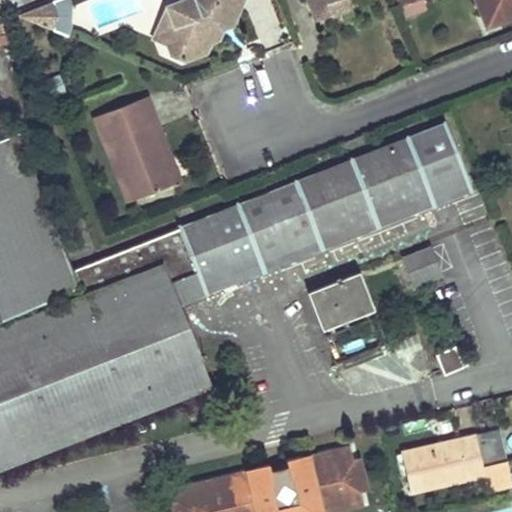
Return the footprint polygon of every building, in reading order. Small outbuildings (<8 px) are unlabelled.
[(72,31),(72,17),(72,5),(70,0),(60,0),(23,16),(36,22),(69,37),(72,31)] [(241,0),(179,0),(166,5),(174,25),(167,43),(171,55),(183,60),(206,52),(206,51),(210,41),(208,37),(214,25),(235,17),(241,0)] [(511,0),(476,0),(481,13),(493,9),(497,18),(511,11),(511,0)] [(174,25),(166,5),(152,37),(167,43),(174,25)] [(493,9),(481,13),(485,22),(497,18),(493,9)] [(235,17),(214,25),(208,37),(210,41),(217,38),(222,28),(231,24),(235,17)] [(157,122),(147,96),(93,117),(103,142),(110,140),(133,198),(171,184),(148,125),(157,122)] [(405,200),(413,203),(469,182),(445,122),(336,165),(321,171),(73,269),(82,293),(0,325),(0,466),(209,384),(177,304),(224,285),(222,280),(262,264),(260,259),(316,236),(319,242),(358,226),(355,220),(405,200)] [(157,122),(148,125),(171,184),(180,180),(157,122)] [(0,138),(0,325),(82,293),(73,269),(18,131),(0,138)] [(110,140),(103,142),(126,201),(133,198),(110,140)] [(331,153),(316,159),(321,171),(336,165),(331,153)] [(430,245),(401,257),(412,286),(442,274),(430,245)] [(354,273),(312,290),(324,322),(367,305),(354,273)] [(454,346),(436,353),(444,372),(462,364),(454,346)] [(461,438),(400,452),(410,490),(483,473),(486,484),(494,481),(496,491),(511,486),(499,428),(474,435),(478,450),(464,454),(461,438)] [(474,435),(461,438),(464,454),(478,450),(474,435)] [(243,472),(172,489),(174,499),(168,500),(171,511),(318,511),(361,500),(359,489),(364,488),(356,454),(349,455),(348,447),(306,456),(305,451),(281,457),(282,462),(284,467),(267,472),(265,466),(264,461),(242,467),(243,472)] [(282,462),(265,466),(267,472),(284,467),(282,462)] [(494,481),(486,484),(488,492),(496,491),(494,481)]
